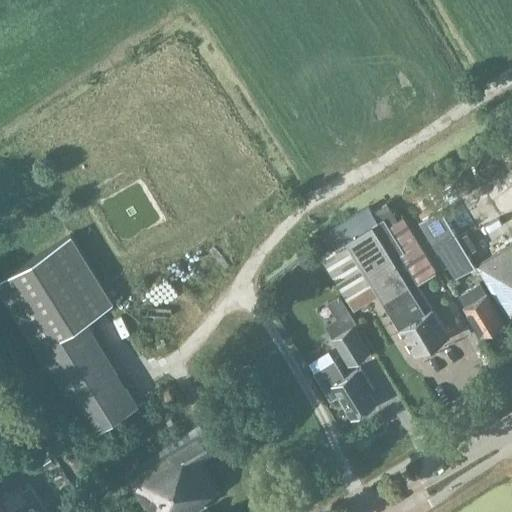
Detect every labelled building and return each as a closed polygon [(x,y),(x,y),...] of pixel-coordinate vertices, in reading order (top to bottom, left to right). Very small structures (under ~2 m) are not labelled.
[(482,155),(471,164),(481,175),(492,165),(482,155)] [(129,217),(150,209),(139,180),(119,188),(129,217)] [(370,205),(330,231),(338,244),(319,256),(347,302),(374,286),(415,354),(448,334),(418,283),(435,272),(402,218),(399,220),(388,203),(374,212),(370,205)] [(452,230),(448,233),(434,241),(457,277),(474,266),(452,230)] [(0,279),(0,289),(90,434),(138,404),(86,319),(113,302),(71,236),(0,279)] [(508,317),(511,314),(511,242),(476,264),(508,317)] [(480,282),(459,295),(465,306),(464,306),(481,334),(503,320),(480,282)] [(332,338),(349,365),(369,352),(352,325),(332,338)] [(298,352),(309,370),(336,353),(326,336),(298,352)] [(374,388),(360,366),(344,376),(334,359),(313,371),(330,399),(337,395),(351,417),(376,402),(369,391),(374,388)] [(200,425),(123,472),(147,511),(189,511),(205,502),(203,499),(219,489),(201,461),(216,452),(200,425)] [(1,497),(0,497),(0,502),(6,511),(11,511),(30,500),(32,498),(40,511),(92,511),(87,504),(74,511),(49,511),(31,485),(24,490),(21,485),(2,498),(1,497)]
